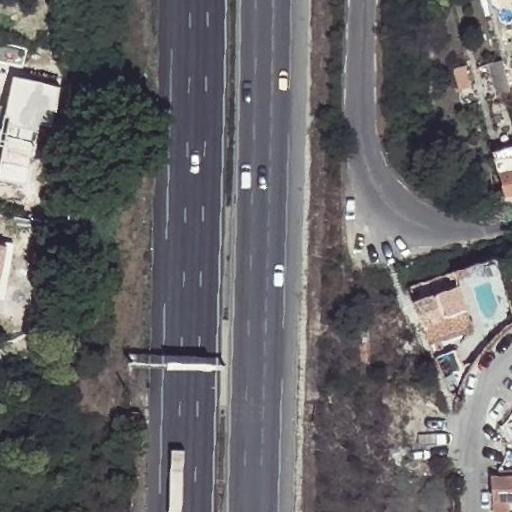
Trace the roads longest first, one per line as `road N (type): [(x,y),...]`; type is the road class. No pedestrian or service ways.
road 1 (motorway): [(249,511),(261,0)]
road 2 (motorway): [(195,0),(183,511)]
road 3 (residential): [(359,0),(353,131),(397,217),(432,237),(511,219)]
road 4 (residential): [(511,354),(487,379),(474,428),(475,511)]
